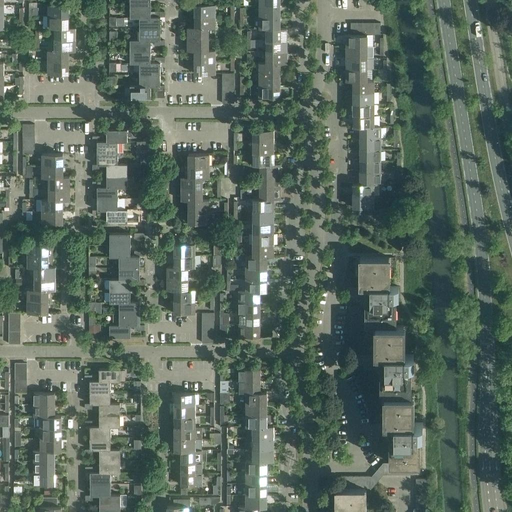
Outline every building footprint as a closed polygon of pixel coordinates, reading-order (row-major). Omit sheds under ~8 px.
[(48,4),(48,15),(69,15),(69,4),(48,4)] [(194,15),(215,15),(215,4),(195,4),(194,15)] [(130,5),(130,17),(140,17),(151,17),(151,16),(151,5),(130,5)] [(259,5),(259,16),(280,16),(280,5),(259,5)] [(69,15),(48,15),(43,15),(43,27),(55,27),(69,27),(69,26),(69,15)] [(215,15),(194,15),(194,26),(194,27),(208,27),(215,27),(215,15)] [(140,17),(140,28),(160,28),(160,16),(155,16),(151,16),(151,17),(140,17)] [(259,28),(266,28),(280,28),(280,27),(280,16),(259,16),(259,28)] [(55,27),(55,38),(76,38),(76,26),(69,26),(69,27),(55,27)] [(208,38),(208,27),(194,27),(194,26),(188,26),(188,38),(208,38)] [(287,27),(280,27),(280,28),(266,28),(266,39),(287,39),(287,27)] [(155,40),(160,40),(160,28),(140,28),(140,39),(140,40),(151,40),(155,40)] [(350,34),(346,34),(346,46),(367,46),(373,46),(373,34),(368,34),(362,34),(356,34),(350,34)] [(76,50),(76,38),(55,38),(55,49),(55,50),(69,50),(76,50)] [(208,38),(188,38),(188,50),(195,50),(208,49),(208,38)] [(151,51),(151,40),(140,40),(140,39),(130,39),(130,51),(151,51)] [(266,39),(266,51),(287,51),(287,39),(266,39)] [(346,57),(367,57),(367,46),(346,46),(346,57)] [(48,49),(48,61),(69,61),(69,50),(55,50),(55,49),(48,49)] [(215,49),(208,49),(195,50),(195,61),(215,61),(215,49)] [(130,51),(130,62),(130,63),(140,63),(140,62),(151,62),(151,51),(130,51)] [(287,62),(287,51),(266,51),(266,61),(266,62),(280,62),(287,62)] [(346,57),(346,69),(367,69),(367,57),(346,57)] [(69,73),(69,61),(48,61),(48,73),(69,73)] [(215,73),(215,61),(195,61),(194,73),(215,73)] [(259,61),(259,74),(280,74),(280,62),(266,62),(266,61),(259,61)] [(160,62),(155,62),(151,62),(140,62),(140,63),(140,74),(160,74),(160,62)] [(367,80),(367,69),(346,69),(346,81),(353,81),(353,80),(367,80)] [(151,86),(155,86),(160,86),(160,85),(160,74),(140,74),(140,85),(151,85),(151,86)] [(259,74),(259,85),(280,85),(280,74),(259,74)] [(374,80),(367,80),(353,80),(353,81),(353,93),(374,93),(374,80)] [(140,85),(130,85),(130,97),(151,97),(151,86),(151,85),(140,85)] [(280,97),(280,85),(259,85),(259,97),(280,97)] [(353,93),(353,103),(374,103),(374,93),(353,93)] [(353,103),(353,115),(374,115),(374,103),(353,103)] [(374,126),(374,115),(353,115),(353,126),(360,126),(374,126)] [(380,126),(374,126),(360,126),(360,138),(380,138),(380,126)] [(107,141),(123,141),(127,141),(127,129),(107,129),(107,140),(107,141)] [(274,129),(253,129),(253,141),(274,141),(274,129)] [(107,140),(103,140),(103,141),(98,141),(98,135),(93,135),(93,143),(95,143),(95,146),(97,146),(97,152),(117,152),(123,152),(123,141),(107,141),(107,140)] [(360,138),(360,149),(380,149),(380,138),(360,138)] [(253,141),(253,152),(274,152),(274,141),(253,141)] [(360,149),(360,161),(380,160),(380,149),(360,149)] [(117,163),(117,152),(97,152),(97,164),(98,164),(103,164),(107,164),(107,163),(117,163)] [(253,164),(260,164),(274,164),(274,163),(274,152),(253,152),(253,164)] [(42,153),(42,165),(63,165),(63,153),(42,153)] [(209,153),(188,153),(188,165),(209,165),(209,153)] [(360,172),(380,172),(380,160),(360,161),(360,172)] [(127,163),(117,163),(107,163),(107,164),(107,175),(127,175),(127,163)] [(280,163),(274,163),(274,164),(260,164),(260,175),(280,175),(280,163)] [(63,165),(42,165),(42,177),(49,177),(49,176),(63,176),(63,165)] [(209,165),(188,165),(184,165),(184,172),(186,172),(186,176),(188,176),(202,176),(202,177),(209,177),(209,165)] [(380,184),(380,172),(360,172),(360,183),(373,183),(373,184),(380,184)] [(107,181),(98,181),(98,186),(107,186),(107,187),(118,187),(120,187),(127,187),(127,186),(127,175),(107,175),(107,181)] [(260,175),(260,186),(280,186),(280,175),(260,175)] [(49,177),(49,188),(70,188),(70,176),(63,176),(49,176),(49,177)] [(202,188),(202,177),(202,176),(188,176),(186,176),(182,176),(182,188),(202,188)] [(373,195),(373,184),(373,183),(360,183),(353,183),(353,195),(373,195)] [(98,186),(97,186),(97,198),(118,198),(118,187),(107,187),(107,186),(98,186)] [(260,186),(260,198),(274,198),(280,198),(280,186),(260,186)] [(70,188),(49,188),(49,199),(63,199),(63,200),(70,200),(70,188)] [(202,188),(182,188),(182,200),(188,200),(188,199),(202,199),(202,188)] [(353,195),(353,206),(373,206),(373,195),(353,195)] [(118,198),(97,198),(97,210),(98,210),(103,210),(107,210),(107,209),(118,209),(118,198)] [(209,198),(202,199),(188,199),(188,200),(188,211),(209,211),(209,198)] [(274,210),(274,198),(260,198),(253,198),(253,210),(274,210)] [(42,199),(36,199),(36,211),(42,211),(63,211),(63,200),(63,199),(49,199),(42,199)] [(127,209),(118,209),(107,209),(107,210),(107,221),(127,221),(127,209)] [(253,210),(253,221),(273,221),(274,210),(253,210)] [(63,211),(42,211),(42,222),(63,223),(63,211)] [(188,222),(209,222),(209,211),(188,211),(188,222)] [(253,221),(253,233),(273,233),(273,221),(253,221)] [(130,233),(110,233),(110,244),(130,244),(130,233)] [(253,233),(253,244),(273,244),(273,233),(253,233)] [(49,243),(28,243),(28,254),(53,254),(53,247),(49,247),(49,243)] [(195,243),(176,243),(174,243),(174,255),(195,255),(195,243)] [(110,256),(119,256),(130,256),(130,255),(130,244),(110,244),(110,256)] [(253,244),(253,255),(253,256),(267,256),(273,256),(273,244),(253,244)] [(53,254),(28,254),(28,266),(35,266),(48,266),(48,265),(53,265),(53,258),(51,258),(51,255),(53,255),(53,254)] [(140,267),(140,255),(139,255),(134,255),(130,255),(130,256),(119,256),(119,267),(140,267)] [(188,267),(195,267),(195,255),(174,255),(174,265),(174,266),(188,266),(188,267)] [(266,267),(267,256),(253,256),(253,255),(246,255),(246,267),(266,267)] [(366,326),(375,326),(395,326),(395,325),(395,305),(392,305),(392,297),(399,297),(399,286),(386,286),(386,277),(388,277),(388,257),(360,257),(360,287),(366,287),(366,326)] [(35,266),(35,277),(55,277),(55,265),(53,265),(48,265),(48,266),(35,266)] [(188,277),(188,267),(188,266),(174,266),(174,265),(167,265),(167,277),(188,277)] [(140,279),(140,267),(119,267),(119,278),(130,278),(130,279),(134,279),(139,279),(140,279)] [(246,267),(246,279),(266,279),(266,267),(246,267)] [(48,289),(55,289),(55,277),(35,277),(35,288),(35,289),(48,289)] [(188,277),(167,277),(167,289),(174,289),(188,289),(188,288),(188,277)] [(130,278),(119,278),(110,278),(110,279),(106,279),(104,281),(104,287),(106,288),(110,288),(110,290),(130,290),(130,279),(130,278)] [(246,279),(246,289),(246,290),(260,290),(266,290),(266,279),(246,279)] [(28,288),(28,300),(48,300),(48,289),(35,289),(35,288),(28,288)] [(195,288),(188,288),(188,289),(174,289),(174,300),(195,300),(195,288)] [(246,290),(246,289),(239,289),(239,301),(260,301),(260,290),(246,290)] [(110,302),(119,302),(130,302),(130,301),(130,290),(110,290),(110,292),(104,292),(104,301),(110,301),(110,302)] [(28,312),(48,312),(48,300),(28,300),(28,312)] [(195,312),(195,300),(174,300),(174,312),(195,312)] [(119,302),(119,313),(140,313),(140,301),(139,301),(134,301),(130,301),(130,302),(119,302)] [(239,301),(239,313),(260,313),(260,301),(239,301)] [(130,325),(134,325),(139,325),(140,325),(140,324),(140,313),(119,313),(113,313),(113,324),(130,324),(130,325)] [(239,313),(239,324),(260,324),(260,313),(239,313)] [(130,324),(113,324),(110,324),(110,336),(130,336),(130,325),(130,324)] [(260,336),(260,324),(239,324),(239,336),(260,336)] [(375,326),(375,355),(381,355),(381,394),(384,394),(409,394),(409,393),(409,373),(406,373),(406,365),(413,365),(413,354),(400,354),(400,345),(403,345),(403,325),(395,325),(395,326),(375,326)] [(90,380),(110,379),(110,380),(120,380),(120,368),(99,368),(99,375),(90,375),(90,380)] [(260,380),(260,368),(239,368),(239,380),(260,380)] [(90,380),(90,391),(110,391),(110,380),(110,379),(90,380)] [(260,391),(260,380),(239,380),(239,392),(246,392),(246,391),(260,391)] [(110,403),(110,402),(110,391),(90,391),(90,403),(95,403),(99,403),(110,403)] [(267,391),(260,391),(246,391),(246,392),(246,403),(267,403),(267,391)] [(34,392),(34,404),(54,404),(54,392),(34,392)] [(174,392),(174,404),(195,404),(195,392),(174,392)] [(220,392),(220,403),(230,403),(230,392),(220,392)] [(407,462),(413,462),(418,462),(418,442),(415,442),(415,434),(422,434),(422,422),(409,422),(409,413),(412,413),(412,393),(409,393),(409,394),(384,394),(384,423),(390,424),(390,462),(395,462),(401,462),(407,462)] [(99,403),(99,414),(120,414),(120,402),(110,402),(110,403),(99,403)] [(267,414),(267,403),(246,403),(246,414),(267,414)] [(54,415),(54,404),(34,404),(34,416),(35,416),(41,416),(41,415),(54,415)] [(195,415),(195,404),(174,404),(174,415),(195,415)] [(120,426),(120,414),(99,414),(99,425),(110,425),(111,426),(120,426)] [(269,414),(267,414),(246,414),(246,426),(247,426),(253,426),(267,425),(271,425),(271,419),(269,419),(269,414)] [(61,415),(54,415),(41,415),(41,416),(35,416),(35,427),(41,427),(61,427),(61,415)] [(195,427),(195,415),(174,415),(174,427),(195,427)] [(9,426),(9,417),(0,416),(0,425),(3,425),(9,426)] [(110,425),(99,425),(95,425),(90,425),(90,437),(111,437),(111,426),(110,425)] [(273,425),(271,425),(267,425),(253,426),(247,426),(247,437),(253,437),(253,438),(273,438),(273,436),(275,436),(275,431),(273,431),(273,425)] [(41,427),(41,438),(61,438),(61,427),(41,427)] [(174,427),(174,438),(201,438),(201,429),(195,429),(195,427),(174,427)] [(111,449),(111,448),(111,437),(90,437),(90,449),(95,449),(111,449)] [(54,449),(54,450),(61,450),(61,438),(41,438),(41,449),(54,449)] [(202,438),(201,438),(174,438),(174,450),(181,450),(195,450),(195,449),(202,449),(202,438)] [(247,438),(247,449),(253,449),(273,449),(273,438),(253,438),(247,438)] [(90,454),(99,454),(99,460),(120,460),(120,448),(111,448),(111,449),(95,449),(90,449),(90,454)] [(34,449),(34,461),(54,461),(54,450),(54,449),(41,449),(34,449)] [(181,450),(181,461),(202,461),(202,449),(195,449),(195,450),(181,450)] [(253,449),(253,459),(253,460),(266,460),(273,460),(273,449),(253,449)] [(253,460),(253,459),(246,459),(246,472),(266,472),(266,460),(253,460)] [(120,472),(120,460),(99,460),(99,471),(111,471),(111,472),(120,472)] [(34,461),(34,472),(54,472),(54,461),(34,461)] [(202,473),(202,461),(181,461),(181,473),(202,473)] [(111,471),(99,471),(95,471),(90,471),(90,483),(111,483),(111,472),(111,471)] [(54,484),(54,472),(34,472),(34,484),(54,484)] [(246,472),(246,483),(266,483),(266,472),(246,472)] [(181,473),(181,484),(202,484),(202,473),(181,473)] [(111,495),(111,494),(111,483),(90,483),(90,495),(111,495)] [(246,483),(246,494),(266,494),(266,483),(246,483)] [(347,487),(341,487),(336,487),(335,511),(361,511),(362,507),(364,507),(364,487),(359,487),(353,487),(347,487)] [(99,500),(99,506),(120,506),(120,494),(111,494),(111,495),(90,495),(90,500),(99,500)] [(246,494),(246,505),(246,506),(260,506),(266,506),(266,494),(246,494)] [(41,506),(40,511),(61,511),(61,506),(57,506),(57,496),(42,496),(42,506),(41,506)] [(210,496),(200,496),(199,504),(210,504),(214,504),(216,503),(220,500),(220,496),(210,496)] [(167,505),(167,511),(188,511),(188,506),(190,506),(190,498),(178,498),(178,505),(174,505),(169,505),(167,505)]
